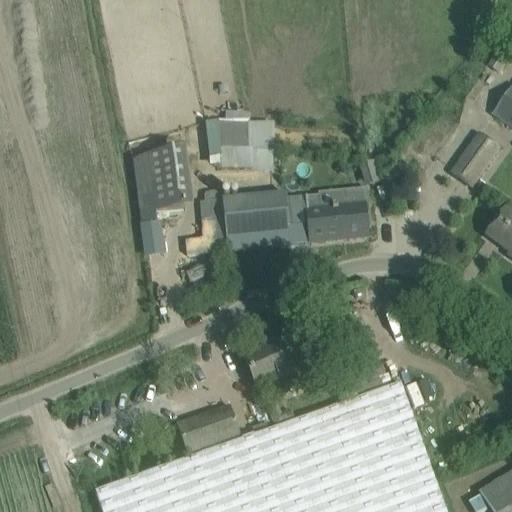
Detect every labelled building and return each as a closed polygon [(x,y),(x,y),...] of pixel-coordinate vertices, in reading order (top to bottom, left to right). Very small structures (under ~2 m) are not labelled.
[(511,89),(493,117),(511,130),(511,89)] [(219,172),(276,171),(275,151),(252,151),(252,123),(219,124),(219,172)] [(500,149),(480,136),(453,175),(472,189),(500,149)] [(183,212),(179,158),(147,160),(152,214),(183,212)] [(381,162),(368,165),(372,186),(385,184),(381,162)] [(222,202),(225,234),(227,254),(367,239),(364,208),(340,210),(340,206),(335,206),(334,196),(285,201),(285,196),(222,202)] [(485,238),(511,256),(511,214),(505,209),(485,238)] [(308,367),(295,338),(244,360),(257,390),(308,367)] [(444,511),(400,386),(94,494),(100,511),(444,511)] [(240,439),(229,408),(176,427),(187,457),(240,439)] [(511,511),(511,474),(479,495),(488,511),(511,511)]
